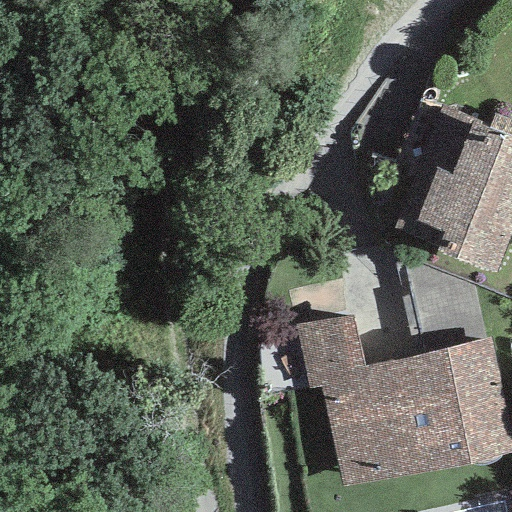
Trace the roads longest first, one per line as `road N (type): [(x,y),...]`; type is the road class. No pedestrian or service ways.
road 1 (residential): [(439,0),(350,92),(258,246),(237,362),(249,511)]
road 2 (track): [(241,0),(173,166),(166,243),(167,316),(205,511)]
